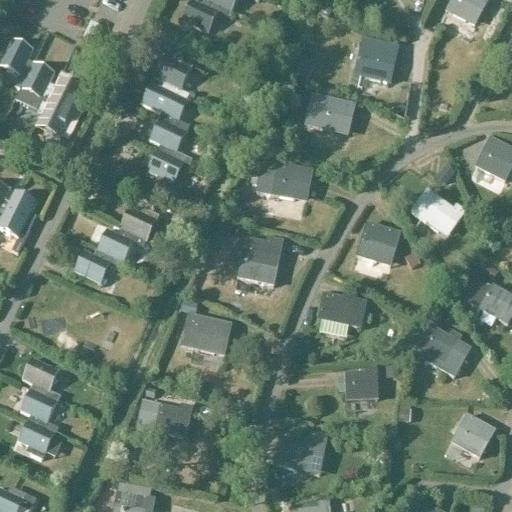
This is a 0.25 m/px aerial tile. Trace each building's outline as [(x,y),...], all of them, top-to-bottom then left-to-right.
[(205,0),(204,3),(221,11),(231,16),(238,0),(248,0),(251,1),(251,0),(205,0)] [(491,0),(453,0),(445,15),(474,31),(491,0)] [(231,16),(221,11),(204,3),(202,8),(192,3),(182,24),(208,37),(218,17),(228,22),(231,16)] [(14,90),(20,93),(34,66),(29,63),(34,53),(13,43),(0,68),(0,70),(19,80),(14,90)] [(364,43),(355,79),(391,88),(400,51),(364,43)] [(164,87),(162,93),(186,105),(189,99),(181,95),(191,74),(163,61),(153,82),(164,87)] [(40,104),(35,113),(42,117),(55,89),(50,87),(55,77),(34,66),(20,93),(40,104)] [(303,67),(299,77),(310,82),(314,71),(303,67)] [(160,123),(186,136),(189,130),(178,125),(188,105),(186,105),(162,93),(151,88),(141,108),(162,118),(160,123)] [(76,100),(55,89),(42,117),(63,127),(63,126),(68,128),(75,113),(71,110),(76,100)] [(312,98),(304,130),(348,141),(356,108),(312,98)] [(149,144),(160,149),(157,155),(189,170),(192,164),(176,156),(186,136),(160,123),(149,144)] [(511,152),(490,141),(475,172),(505,187),(511,173),(511,152)] [(176,197),(189,170),(157,155),(147,176),(158,181),(155,186),(176,197)] [(264,165),(257,198),(304,207),(311,174),(264,165)] [(9,194),(0,189),(0,226),(10,207),(4,205),(9,194)] [(427,194),(411,216),(447,243),(467,217),(457,209),(453,213),(427,194)] [(10,207),(0,226),(0,235),(17,243),(11,255),(17,258),(23,246),(29,233),(31,230),(26,227),(31,217),(36,206),(15,196),(10,207)] [(128,212),(118,233),(119,234),(146,246),(156,226),(154,225),(157,220),(144,214),(142,219),(128,212)] [(367,226),(356,261),(391,272),(401,237),(367,226)] [(143,252),(146,246),(119,234),(116,239),(106,234),(95,255),(113,263),(123,268),(133,247),(143,252)] [(239,269),(237,283),(274,291),(276,277),(283,244),(267,241),(265,246),(245,242),(239,269)] [(100,289),(110,268),(113,263),(95,255),(93,260),(83,255),(73,276),(100,289)] [(489,295),(472,285),(462,303),(507,329),(511,320),(511,300),(492,290),(489,295)] [(324,298),(318,323),(319,323),(319,324),(361,333),(366,306),(355,304),(356,299),(345,297),(344,302),(324,298)] [(188,318),(180,352),(225,362),(233,328),(188,318)] [(430,330),(416,353),(444,369),(441,374),(454,381),(470,353),(458,346),(461,341),(451,336),(449,340),(430,330)] [(32,389),(29,394),(57,407),(60,400),(49,395),(58,376),(31,364),(21,385),(32,389)] [(346,406),(379,405),(377,371),(365,371),(365,377),(344,377),(346,406)] [(19,416),(30,421),(28,426),(54,439),(57,432),(47,427),(57,407),(29,394),(19,416)] [(159,409),(143,406),(141,411),(137,433),(186,443),(193,411),(181,408),(180,413),(159,409)] [(495,434),(467,419),(451,448),(479,463),(495,434)] [(42,465),(54,439),(28,426),(17,447),(31,454),(29,459),(42,465)] [(281,443),(275,471),(308,478),(316,440),(304,437),(301,448),(281,443)] [(151,493),(118,488),(117,495),(113,511),(147,511),(150,501),(151,493)] [(0,494),(0,511),(32,511),(36,505),(13,494),(10,499),(0,494)]
